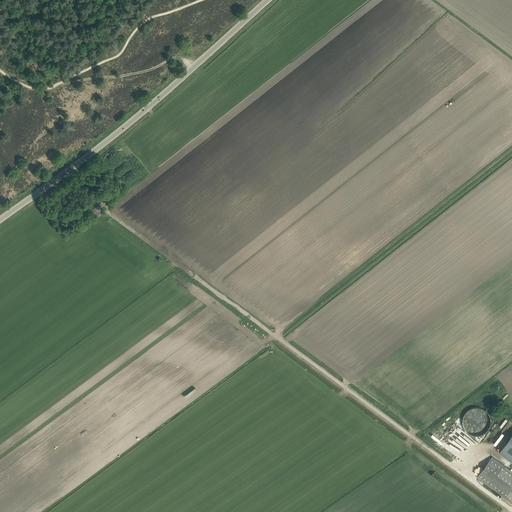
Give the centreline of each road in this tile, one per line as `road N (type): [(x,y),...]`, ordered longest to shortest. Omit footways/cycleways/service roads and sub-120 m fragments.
road 1 (tertiary): [(0,217),(101,144),(266,0)]
road 2 (unclassified): [(511,511),(279,336)]
